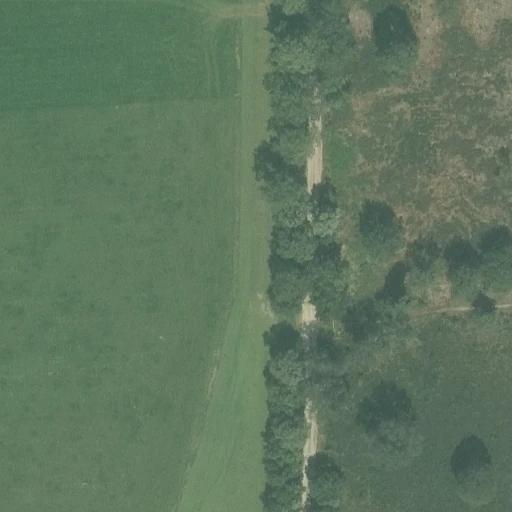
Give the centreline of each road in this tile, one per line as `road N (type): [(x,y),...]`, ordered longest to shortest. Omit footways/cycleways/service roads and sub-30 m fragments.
road 1 (track): [(307,331),(312,0)]
road 2 (track): [(304,511),(307,331)]
